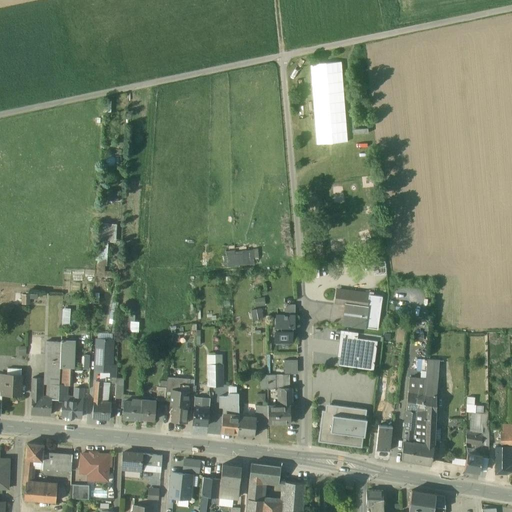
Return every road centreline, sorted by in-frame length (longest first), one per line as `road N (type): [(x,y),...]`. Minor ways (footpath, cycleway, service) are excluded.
road 1 (track): [(0,114),(511,9)]
road 2 (residential): [(282,56),(304,329),(301,458)]
road 3 (secondary): [(301,458),(18,428)]
road 4 (secondary): [(511,496),(301,458)]
